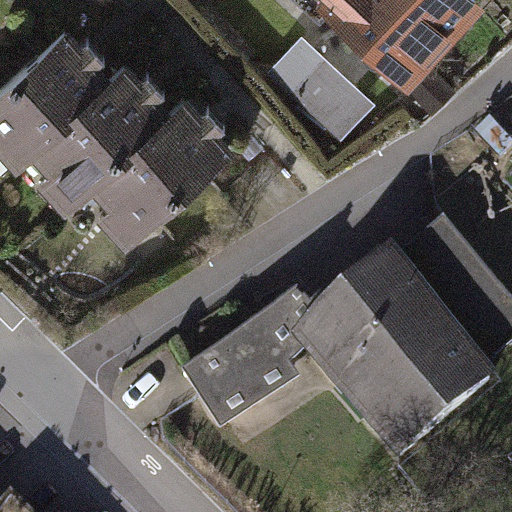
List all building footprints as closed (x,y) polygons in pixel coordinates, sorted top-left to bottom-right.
[(317,9),(410,94),(488,9),(477,0),(318,0),(322,4),(317,9)] [(73,30),(0,94),(0,170),(6,178),(24,162),(117,80),(73,30)] [(303,36),(267,73),(341,143),(376,105),(303,36)] [(117,80),(24,162),(69,212),(91,192),(177,117),(133,66),(117,80)] [(91,192),(135,242),(237,153),(192,103),(177,117),(91,192)] [(511,342),(511,299),(444,219),(400,257),(391,247),(321,307),(306,291),(181,374),(219,431),(302,379),(292,363),(305,354),(398,464),(500,376),(488,364),(511,342)] [(0,511),(22,511),(8,498),(3,507),(0,504),(0,511)]
